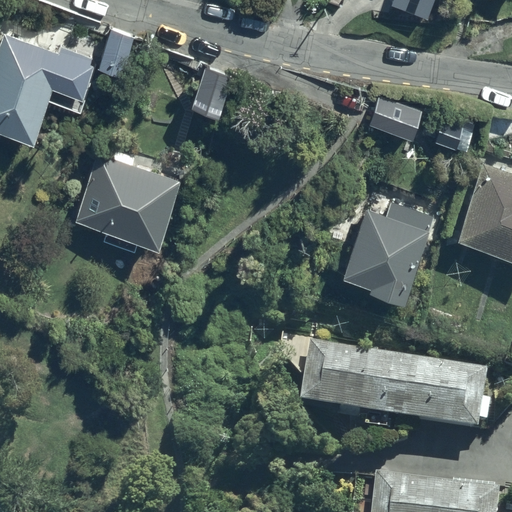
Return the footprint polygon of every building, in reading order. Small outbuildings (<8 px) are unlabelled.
[(401,0),(425,10),(428,0),(401,0)] [(133,27),(110,20),(98,54),(99,54),(98,57),(117,64),(118,59),(121,61),(133,27)] [(92,55),(57,43),(56,47),(0,29),(0,120),(32,130),(48,79),(81,90),(92,55)] [(228,67),(204,56),(189,92),(214,102),(228,67)] [(376,91),(369,114),(409,128),(416,105),(376,91)] [(132,244),(135,234),(156,241),(178,176),(96,148),(73,213),(105,224),(102,233),(132,244)] [(511,165),(481,155),(480,157),(473,155),(467,170),(474,172),(454,225),(511,244),(511,165)] [(401,288),(430,208),(388,192),(383,206),(363,199),(339,262),(367,272),(366,275),(401,288)] [(489,364),(308,338),(299,400),(479,426),(481,416),(488,417),(491,396),(485,395),(489,364)] [(495,511),(498,483),(377,471),(373,511),(495,511)]
